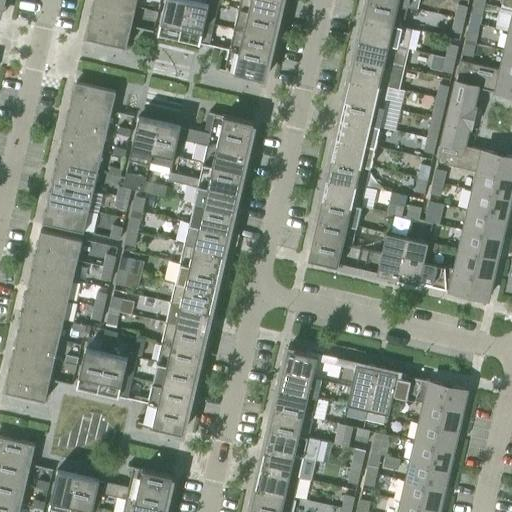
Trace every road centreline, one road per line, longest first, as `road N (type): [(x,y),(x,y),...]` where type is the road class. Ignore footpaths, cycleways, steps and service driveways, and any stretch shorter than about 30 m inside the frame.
road 1 (residential): [(259,292),(325,0)]
road 2 (residential): [(511,351),(259,292)]
road 3 (residential): [(0,220),(51,0)]
road 4 (residential): [(208,511),(259,292)]
road 5 (residential): [(482,511),(511,380)]
